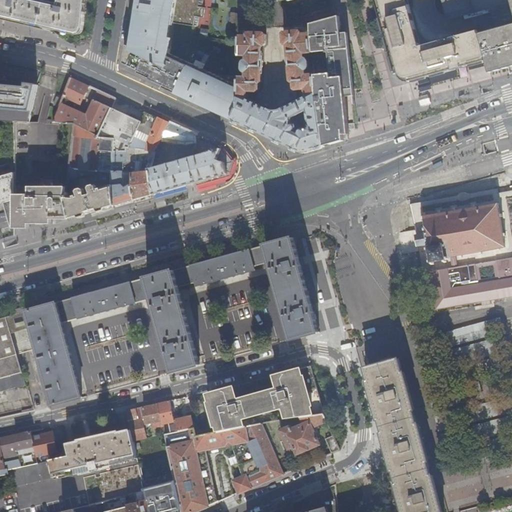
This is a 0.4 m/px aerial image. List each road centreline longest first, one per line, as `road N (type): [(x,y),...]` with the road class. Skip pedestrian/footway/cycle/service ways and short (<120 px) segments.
road 1 (residential): [(0,427),(329,351),(345,366),(365,434),(361,447),(334,468),(235,511)]
road 2 (primary): [(0,291),(283,210)]
road 3 (primary): [(262,191),(0,265)]
road 4 (primary): [(283,210),(511,125)]
road 5 (primary): [(511,105),(286,183)]
road 6 (unknown): [(221,374),(199,308),(222,286),(251,281),(271,290),(289,355)]
road 7 (tertiary): [(108,77),(223,133)]
